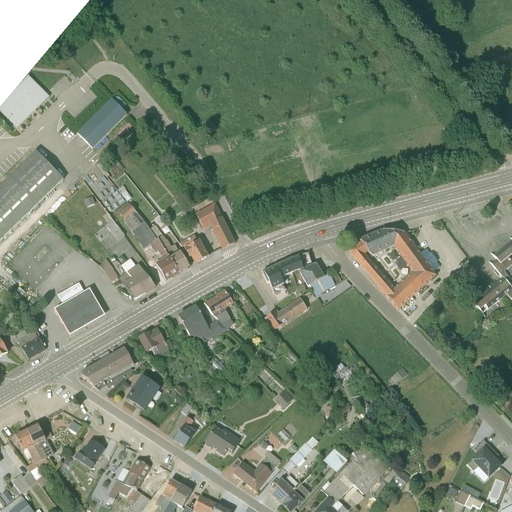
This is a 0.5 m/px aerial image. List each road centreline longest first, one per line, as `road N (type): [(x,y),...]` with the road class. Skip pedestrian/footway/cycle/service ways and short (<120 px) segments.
road 1 (tertiary): [(53,368),(247,257),(316,230)]
road 2 (residential): [(316,230),(511,440)]
road 3 (residential): [(264,511),(53,368)]
road 4 (unclassified): [(509,180),(367,0)]
road 5 (tertiary): [(316,230),(509,180)]
road 6 (unknown): [(415,204),(450,270),(437,294),(400,325)]
